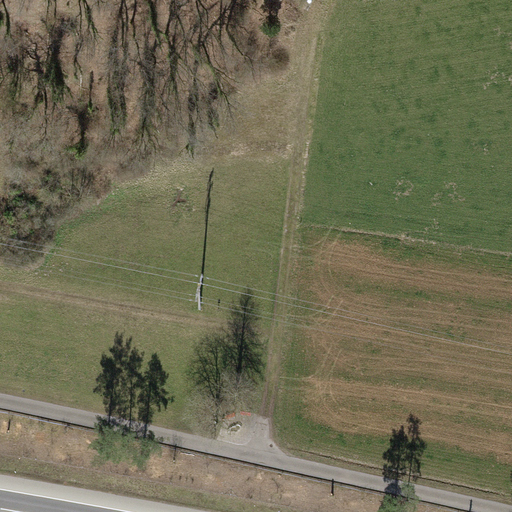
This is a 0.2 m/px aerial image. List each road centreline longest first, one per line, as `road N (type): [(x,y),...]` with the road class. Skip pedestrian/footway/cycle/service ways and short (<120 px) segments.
road 1 (unclassified): [(507,511),(0,409)]
road 2 (track): [(259,459),(319,0)]
